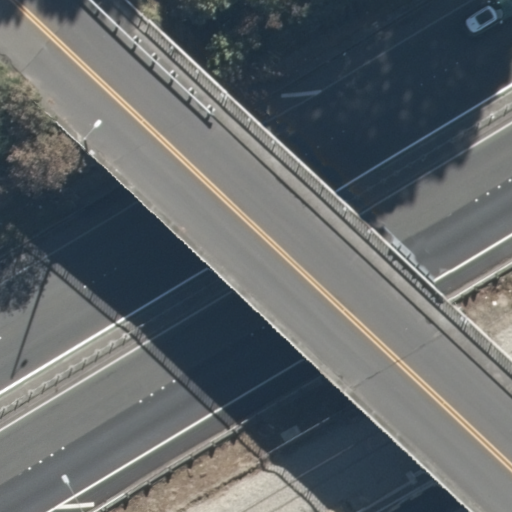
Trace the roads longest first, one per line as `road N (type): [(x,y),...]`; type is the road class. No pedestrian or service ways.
road 1 (tertiary): [(511,467),(14,0)]
road 2 (trunk): [(0,333),(511,24)]
road 3 (trunk): [(511,178),(0,486)]
